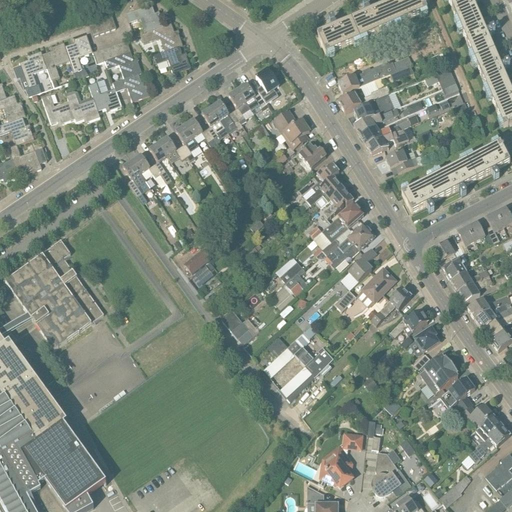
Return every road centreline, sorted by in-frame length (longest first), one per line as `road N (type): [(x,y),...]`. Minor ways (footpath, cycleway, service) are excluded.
road 1 (residential): [(0,221),(264,42)]
road 2 (residential): [(407,247),(310,93),(264,42)]
road 3 (residential): [(511,397),(407,247)]
